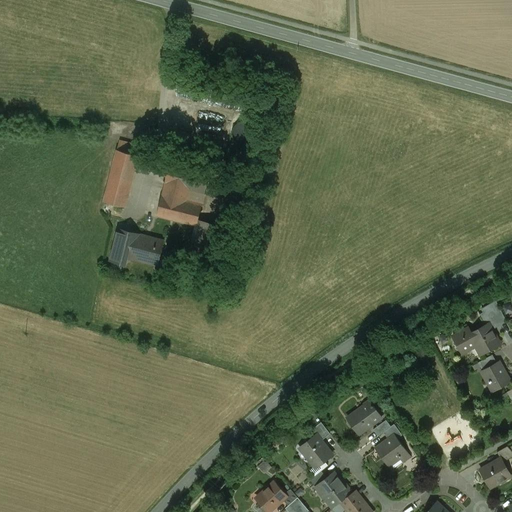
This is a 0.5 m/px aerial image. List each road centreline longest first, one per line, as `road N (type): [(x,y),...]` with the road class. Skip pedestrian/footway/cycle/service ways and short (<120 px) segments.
road 1 (secondary): [(164,511),(269,406),(368,334),(511,254)]
road 2 (secondary): [(160,0),(511,97)]
